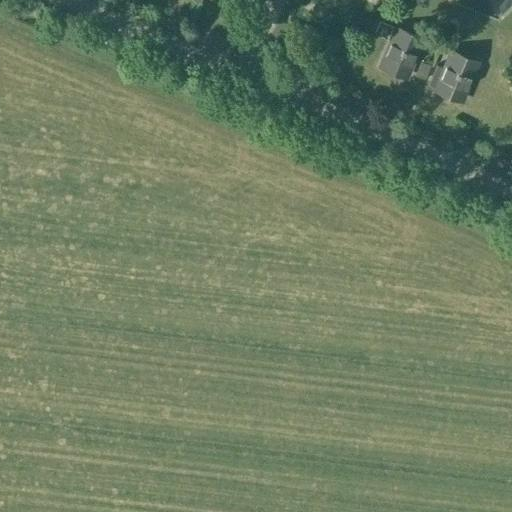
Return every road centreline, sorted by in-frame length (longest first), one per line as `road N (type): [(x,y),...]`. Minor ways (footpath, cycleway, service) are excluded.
road 1 (residential): [(511,184),(247,73)]
road 2 (residential): [(247,73),(73,0)]
